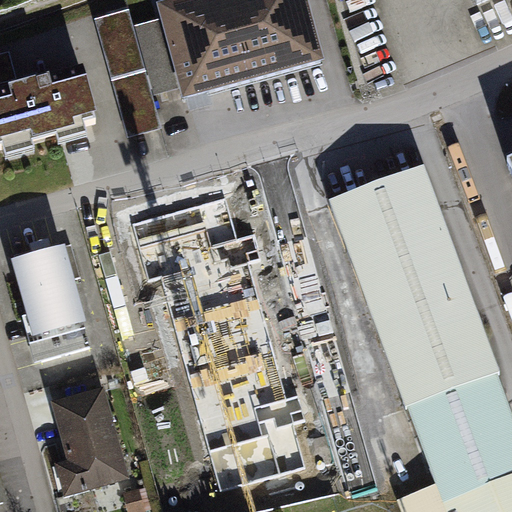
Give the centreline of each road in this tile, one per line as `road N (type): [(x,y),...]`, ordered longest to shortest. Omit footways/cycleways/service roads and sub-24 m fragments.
road 1 (residential): [(511,64),(378,119),(0,220)]
road 2 (residential): [(0,351),(42,507)]
